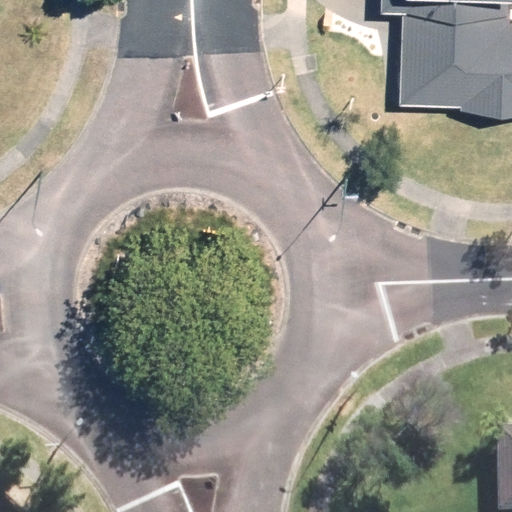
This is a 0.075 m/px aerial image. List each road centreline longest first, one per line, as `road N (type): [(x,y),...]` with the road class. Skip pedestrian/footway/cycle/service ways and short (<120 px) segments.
road 1 (residential): [(349,279),(344,340),(315,394),(268,433)]
road 2 (residential): [(131,156),(153,117),(191,0)]
road 3 (residential): [(252,152),(299,182),(333,226),(349,279)]
road 4 (residential): [(349,279),(511,267)]
road 5 (residential): [(214,0),(252,152)]
road 6 (residential): [(268,433),(209,451),(133,438)]
road 7 (residential): [(49,244),(60,216),(96,175),(131,156)]
road 8 (residential): [(133,438),(80,404),(49,351)]
road 9 (residential): [(131,156),(198,141),(252,152)]
